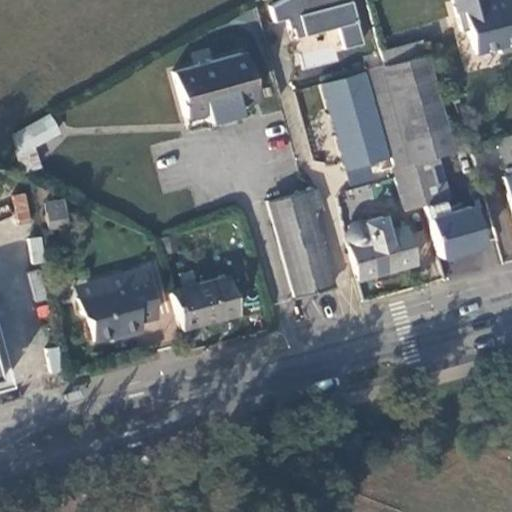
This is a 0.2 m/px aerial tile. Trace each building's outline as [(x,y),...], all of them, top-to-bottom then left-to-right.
[(352,0),(265,0),(273,24),(286,20),(301,70),(339,59),(337,53),(366,44),(352,0)] [(511,0),(500,0),(491,2),(490,0),(451,0),(459,31),(466,29),(472,53),(495,48),(497,53),(511,49),(511,0)] [(420,40),(381,51),(384,64),(424,53),(420,40)] [(384,64),(364,70),(393,167),(411,162),(436,154),(453,150),(425,52),(424,53),(384,64)] [(240,54),(171,72),(183,116),(251,98),(240,54)] [(319,83),(324,101),(367,90),(361,71),(319,83)] [(367,90),(324,101),(343,168),(386,157),(367,90)] [(32,144),(58,130),(49,114),(12,133),(24,171),(39,168),(32,144)] [(511,159),(511,134),(469,146),(475,170),(511,159)] [(437,255),(480,243),(470,206),(444,212),(440,198),(448,196),(436,154),(411,162),(422,203),(437,255)] [(411,162),(393,167),(389,168),(401,208),(422,203),(411,162)] [(511,213),(511,173),(501,177),(511,213)] [(308,201),(317,199),(314,188),(305,190),(308,201)] [(305,190),(265,201),(276,240),(315,230),(312,212),(320,210),(317,199),(308,201),(305,190)] [(11,196),(18,223),(32,220),(25,192),(11,196)] [(45,201),(48,227),(69,224),(66,198),(45,201)] [(346,242),(355,273),(374,267),(376,273),(414,264),(403,225),(386,230),(382,216),(362,221),(359,220),(355,219),(352,220),(349,222),(347,226),(351,240),(346,242)] [(293,297),(333,287),(315,230),(276,240),(293,297)] [(171,235),(156,239),(161,252),(175,249),(171,235)] [(30,264),(45,263),(42,236),(27,238),(30,264)] [(142,267),(122,272),(125,284),(75,297),(80,314),(87,318),(93,339),(118,334),(119,335),(139,330),(136,320),(155,315),(142,267)] [(374,267),(355,273),(357,279),(376,273),(374,267)] [(39,269),(27,272),(34,302),(47,299),(39,269)] [(125,284),(122,272),(73,286),(75,297),(125,284)] [(169,292),(178,329),(235,314),(225,277),(169,292)] [(43,348),(48,375),(62,372),(57,346),(43,348)]
